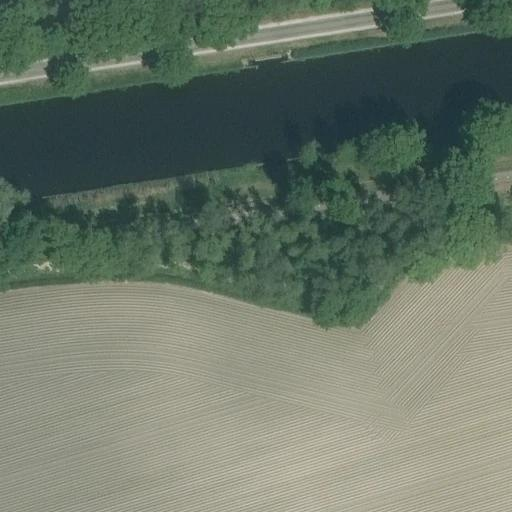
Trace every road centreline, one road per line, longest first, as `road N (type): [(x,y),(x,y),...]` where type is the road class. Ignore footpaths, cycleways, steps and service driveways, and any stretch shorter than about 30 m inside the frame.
road 1 (track): [(0,236),(511,157)]
road 2 (unclassified): [(0,75),(488,0)]
